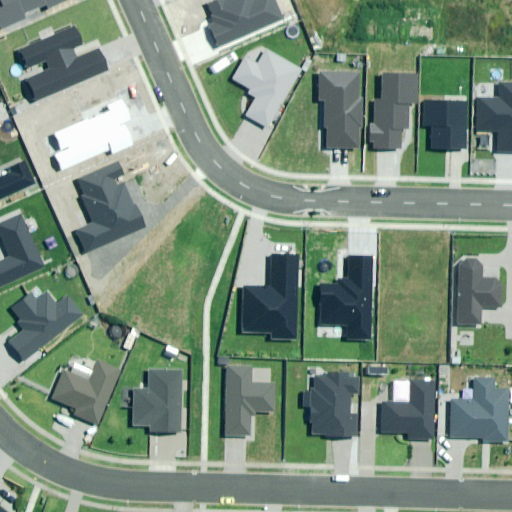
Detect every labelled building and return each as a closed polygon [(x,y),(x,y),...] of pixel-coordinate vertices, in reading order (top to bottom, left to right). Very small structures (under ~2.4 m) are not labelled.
[(0,0),(3,5),(0,6),(0,27),(0,29),(24,17),(24,13),(46,3),(49,10),(68,0),(0,0)] [(283,18),(275,0),(218,0),(207,5),(212,14),(209,16),(213,23),(207,27),(217,47),(283,18)] [(27,46),(18,49),(27,68),(47,60),(51,69),(25,79),(35,101),(108,70),(99,48),(76,58),(73,49),(82,44),(75,26),(27,46)] [(266,127),(302,68),(265,49),(258,63),(245,54),(232,80),(250,89),(247,94),(254,98),(243,116),(266,127)] [(417,104),(417,73),(382,71),(382,98),(374,99),(374,121),(370,121),(369,143),(372,143),(372,148),(402,148),(402,129),(409,129),(408,106),(412,106),(412,104),(417,104)] [(360,95),(360,73),(320,72),(318,101),(324,101),(324,128),(327,128),(326,149),(358,147),(359,127),(362,126),(363,96),(360,95)] [(511,152),(511,81),(498,82),(499,97),(476,98),(477,132),(497,132),(497,153),(511,152)] [(110,111),(54,133),(61,150),(54,154),(60,168),(110,149),(113,155),(132,147),(123,123),(131,119),(122,98),(108,104),(110,111)] [(468,102),(423,101),(423,127),(431,126),(431,149),(466,149),(468,102)] [(0,177),(0,198),(36,182),(25,161),(8,168),(10,174),(0,177)] [(123,173),(119,162),(77,179),(83,194),(81,195),(93,222),(75,230),(86,253),(147,227),(138,204),(134,204),(125,183),(116,186),(114,179),(123,173)] [(0,286),(45,266),(21,214),(0,223),(0,238),(8,256),(0,260),(0,286)] [(269,287),(243,286),(241,334),(271,335),(271,340),(296,340),(299,255),(271,254),(269,287)] [(339,284),(320,283),(318,325),(347,326),(347,339),(371,339),(374,255),(348,255),(347,278),(340,279),(339,284)] [(466,260),(460,266),(457,326),(481,324),(482,309),(496,310),(498,306),(502,306),(502,287),(495,278),(482,279),(483,264),(476,259),(466,260)] [(37,299),(32,292),(9,308),(21,318),(17,323),(24,328),(7,341),(24,361),(83,314),(66,295),(56,302),(46,291),(37,299)] [(90,381),(63,370),(50,399),(75,409),(74,416),(98,425),(123,370),(99,360),(90,381)] [(276,383),(252,383),(252,366),(226,365),(226,435),(251,435),(252,415),(257,415),(257,411),(275,411),(276,383)] [(149,388),(134,388),(133,425),(149,427),(148,433),(180,434),(182,370),(149,367),(149,388)] [(349,375),(349,372),(327,371),(328,375),(314,375),(315,389),(310,389),(310,393),(303,392),(302,408),(310,407),(311,419),(309,419),(310,424),(313,424),(311,435),(325,434),(324,437),(351,438),(351,434),(357,435),(359,415),(350,414),(351,393),(360,393),(360,376),(349,375)] [(495,379),(475,378),(473,399),(452,398),(450,438),(483,438),(482,443),(503,443),(503,439),(508,440),(510,389),(495,388),(495,379)] [(433,437),(435,382),(410,380),(410,403),(381,403),(380,434),(408,435),(407,440),(428,440),(428,437),(433,437)]
